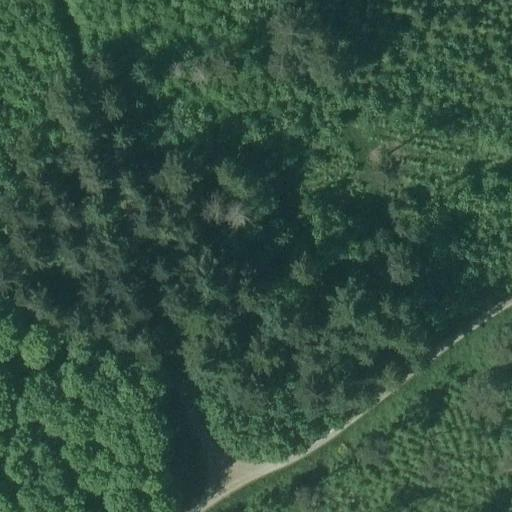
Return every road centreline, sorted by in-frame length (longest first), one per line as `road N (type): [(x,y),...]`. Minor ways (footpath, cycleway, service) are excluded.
road 1 (track): [(71,0),(163,333),(198,409),(225,509)]
road 2 (track): [(220,511),(302,465),(422,347),(511,290)]
road 3 (track): [(0,296),(178,361)]
